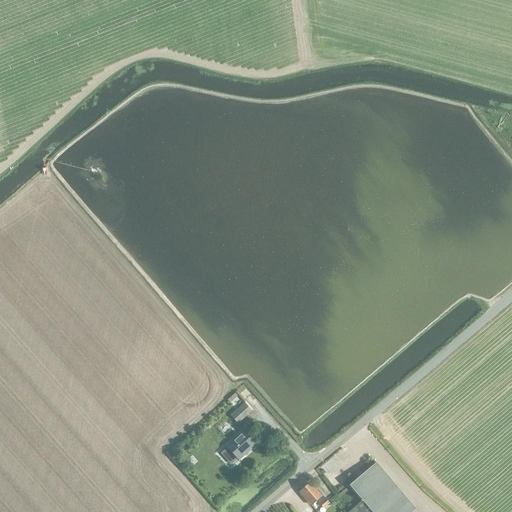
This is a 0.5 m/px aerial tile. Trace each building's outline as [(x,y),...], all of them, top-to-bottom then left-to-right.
[(244,403),(231,416),(235,419),(238,416),(242,420),(251,411),(244,403)] [(227,447),(221,453),(231,465),(237,459),(239,460),(256,445),(243,431),(226,446),(227,447)] [(376,463),(349,485),(362,501),(372,511),(411,511),(415,509),(376,463)] [(300,492),(311,505),(316,500),(324,508),(329,503),(318,490),(317,492),(310,484),(306,487),(303,487),(301,489),(301,491),(300,492)] [(338,496),(339,498),(349,490),(347,488),(338,496)] [(372,511),(362,501),(349,511),(372,511)]
